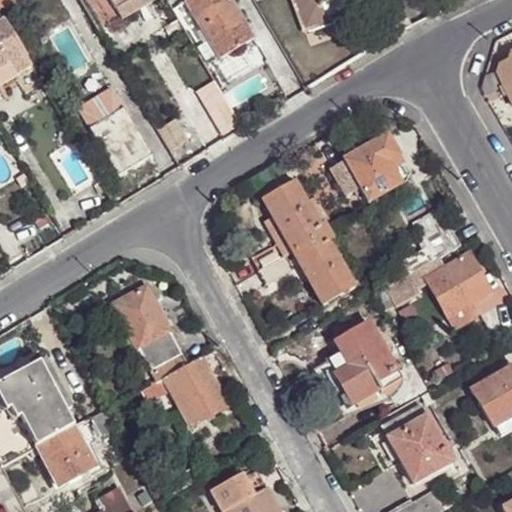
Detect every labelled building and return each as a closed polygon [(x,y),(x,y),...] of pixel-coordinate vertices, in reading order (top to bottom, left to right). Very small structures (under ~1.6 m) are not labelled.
[(105,0),(114,13),(134,0),(105,0)] [(134,0),(114,13),(121,22),(158,0),(134,0)] [(188,0),(183,3),(207,43),(197,49),(205,63),(215,57),(218,63),(254,41),(229,0),(188,0)] [(348,13),(339,0),(294,0),(305,30),(327,22),(320,5),(332,0),(336,0),(342,15),(348,13)] [(344,20),(342,15),(336,0),(332,0),(320,5),(327,22),(328,26),(344,20)] [(359,0),(339,0),(348,13),(362,8),(359,0)] [(183,29),(177,21),(165,29),(169,37),(183,29)] [(22,56),(3,22),(0,23),(0,69),(4,67),(22,56)] [(497,75),(504,88),(511,105),(511,54),(511,55),(510,62),(498,67),(497,70),(497,75)] [(29,68),(22,56),(4,67),(12,79),(29,68)] [(0,86),(12,79),(4,67),(0,69),(0,86)] [(497,70),(483,77),(479,89),(484,97),(504,88),(497,75),(497,70)] [(242,128),(221,93),(196,93),(224,139),(242,128)] [(78,113),(89,131),(115,116),(105,97),(78,113)] [(115,116),(89,131),(117,177),(151,157),(122,110),(115,116)] [(389,136),(344,161),(345,163),(360,190),(368,205),(402,186),(389,162),(401,157),(389,136)] [(389,162),(402,186),(407,183),(411,175),(401,157),(389,162)] [(346,198),(360,190),(345,163),(331,172),(346,198)] [(302,176),(293,181),(304,198),(308,196),(301,183),(304,181),(302,176)] [(295,251),(323,234),(319,225),(304,198),(293,181),(260,199),(277,226),(280,224),(295,251)] [(422,239),(447,225),(439,211),(414,224),(422,239)] [(323,234),(328,231),(323,223),(319,225),(323,234)] [(434,262),(460,247),(447,225),(422,239),(424,241),(434,262)] [(333,241),(328,231),(323,234),(329,244),(333,241)] [(329,244),(323,234),(295,251),(310,277),(307,279),(322,307),(354,289),(344,270),(329,244)] [(432,263),(434,262),(424,241),(416,246),(421,254),(403,266),(409,276),(432,263)] [(257,272),(285,256),(277,243),(250,258),(257,272)] [(437,273),(432,263),(409,276),(384,291),(392,307),(413,294),(411,289),(425,280),(447,319),(465,309),(491,295),(468,255),(437,273)] [(292,269),(285,256),(257,272),(265,285),(292,269)] [(384,291),(409,276),(403,266),(402,264),(375,279),(383,292),(384,291)] [(344,270),(354,289),(363,284),(360,278),(356,280),(348,267),(344,270)] [(137,351),(169,334),(144,289),(111,306),(137,351)] [(472,322),(465,309),(447,319),(455,330),(472,322)] [(372,379),(376,383),(396,372),(367,323),(331,342),(339,356),(325,364),(343,395),(372,379)] [(163,381),(187,367),(169,334),(137,351),(155,385),(163,381)] [(227,408),(201,360),(187,367),(163,381),(169,391),(191,428),(227,408)] [(471,391),(492,428),(511,416),(511,367),(509,369),(505,361),(488,369),(490,371),(482,375),(486,382),(471,391)] [(38,364),(0,382),(0,387),(10,408),(15,418),(21,416),(35,446),(73,426),(38,364)] [(379,389),(376,383),(372,379),(343,395),(349,406),(379,389)] [(154,399),(169,391),(163,381),(155,385),(148,389),(154,399)] [(10,408),(0,387),(0,400),(5,410),(10,408)] [(456,438),(435,401),(430,404),(451,441),(456,438)] [(386,439),(426,417),(419,406),(381,428),(386,439)] [(116,435),(104,413),(91,420),(103,441),(116,435)] [(511,416),(492,428),(498,438),(511,430),(511,416)] [(399,462),(438,440),(426,417),(386,439),(399,462)] [(74,429),(86,451),(97,445),(84,424),(74,429)] [(74,429),(36,450),(57,488),(95,468),(86,451),(74,429)] [(436,470),(451,462),(438,440),(399,462),(412,483),(436,470)] [(456,469),(451,462),(436,470),(441,477),(456,469)] [(172,494),(196,480),(190,468),(176,475),(165,481),(172,494)] [(253,497),(266,491),(257,473),(243,480),(253,497)] [(277,511),(266,491),(253,497),(243,480),(241,476),(210,493),(220,511),(277,511)] [(130,511),(117,489),(95,502),(101,511),(130,511)] [(441,511),(431,493),(410,504),(409,501),(388,511),(441,511)]
